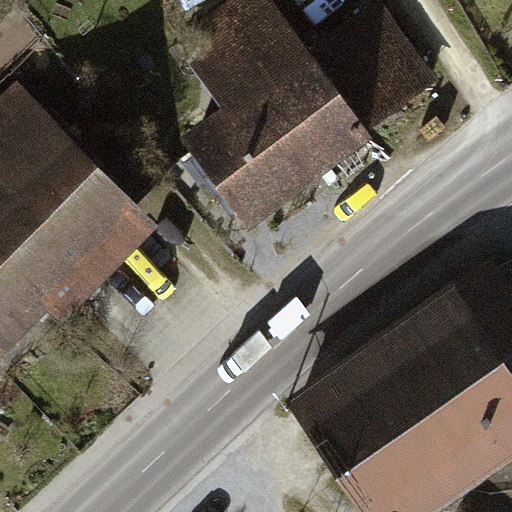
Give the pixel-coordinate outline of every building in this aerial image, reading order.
[(416,72),(373,13),(299,66),(258,7),(183,61),(225,119),(177,153),(232,231),(355,143),(342,125),(416,72)] [(0,52),(0,79),(13,66),(0,52)] [(13,111),(0,124),(0,275),(19,294),(43,317),(131,226),(13,111)] [(0,275),(0,313),(19,294),(0,275)] [(511,413),(430,301),(289,403),(368,511),(394,511),(511,426),(511,413)]
